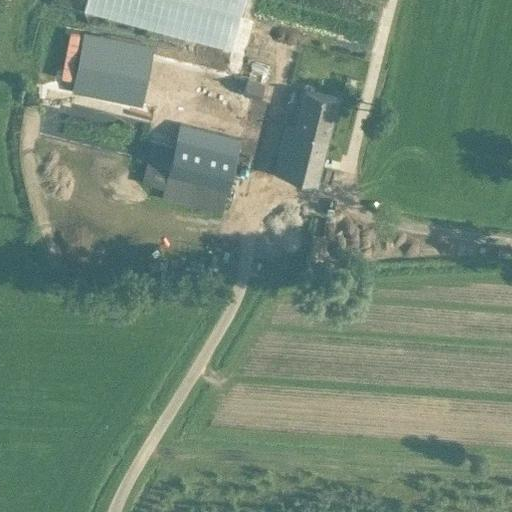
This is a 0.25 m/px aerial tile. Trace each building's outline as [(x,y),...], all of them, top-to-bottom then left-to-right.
[(84,36),(81,104),(172,108),(174,54),(144,53),(143,58),(131,58),(130,68),(98,67),(100,37),(84,36)] [(267,73),(249,68),(242,93),(260,98),(267,73)] [(27,89),(26,101),(38,102),(39,90),(27,89)] [(317,184),(339,98),(304,89),(294,127),(286,124),(273,173),(317,184)] [(199,91),(195,121),(247,128),(251,99),(199,91)] [(182,123),(175,149),(171,168),(229,183),(240,138),(182,123)] [(175,149),(117,134),(98,212),(214,241),(229,183),(171,168),(175,149)] [(313,258),(314,217),(293,216),(292,257),(313,258)]
